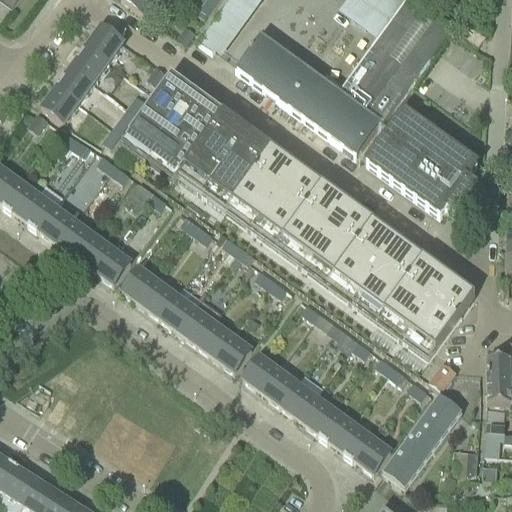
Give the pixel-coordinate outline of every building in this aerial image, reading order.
[(8,0),(0,0),(0,8),(1,10),(8,0)] [(23,0),(8,0),(1,10),(11,17),(23,0)] [(157,3),(153,0),(124,0),(120,7),(142,23),(157,3)] [(222,0),(209,0),(205,6),(215,13),(224,1),(222,0)] [(249,61),(239,74),(236,79),(354,165),(449,34),(408,5),(337,102),(260,46),(251,58),(249,56),(247,59),(249,61)] [(215,13),(205,6),(195,20),(205,27),(215,13)] [(458,40),(476,53),(485,40),(467,27),(458,40)] [(100,34),(85,55),(107,71),(122,50),(100,34)] [(176,47),(185,54),(194,40),(186,34),(176,47)] [(451,39),(438,58),(463,77),(470,82),(474,77),(484,63),(474,56),(463,48),(451,39)] [(85,55),(69,76),(91,92),(107,71),(85,55)] [(156,74),(156,75),(146,88),(155,94),(165,81),(156,74)] [(56,93),(54,96),(76,112),(83,118),(98,97),(91,92),(69,76),(63,85),(62,84),(55,92),(56,93)] [(127,144),(179,182),(221,123),(170,85),(127,144)] [(478,112),(490,94),(476,85),(470,94),(467,92),(461,101),(478,112)] [(76,112),(54,96),(39,116),(61,132),(76,112)] [(134,102),(124,116),(133,123),(143,109),(134,102)] [(124,116),(115,128),(124,135),(133,123),(124,116)] [(402,120),(365,171),(439,225),(444,217),(454,225),(455,223),(475,196),(465,189),(465,188),(476,173),(463,164),(402,120)] [(37,121),(28,135),(36,141),(45,127),(37,121)] [(179,182),(176,185),(225,220),(270,158),(221,123),(179,182)] [(101,149),(110,156),(119,143),(110,137),(101,149)] [(62,139),(56,149),(70,157),(76,147),(62,139)] [(76,147),(70,157),(84,166),(90,155),(76,147)] [(270,158),(225,220),(428,368),(431,364),(460,322),(473,305),(456,293),(270,158)] [(102,163),(95,172),(108,182),(115,173),(102,163)] [(115,173),(108,182),(121,192),(128,183),(115,173)] [(0,211),(2,213),(19,189),(0,175),(0,211)] [(12,220),(20,226),(37,203),(19,189),(2,213),(3,214),(2,215),(11,221),(12,220)] [(146,208),(152,201),(138,191),(123,212),(136,222),(146,208)] [(152,201),(146,208),(159,218),(165,210),(152,201)] [(37,203),(20,226),(29,233),(28,234),(36,239),(37,238),(39,240),(56,217),(37,203)] [(39,240),(58,254),(75,230),(56,217),(39,240)] [(185,224),(179,234),(192,243),(193,242),(198,234),(185,224)] [(58,254),(76,267),(93,244),(75,230),(58,254)] [(193,242),(192,243),(204,252),(210,244),(211,243),(198,234),(193,242)] [(76,267),(95,281),(112,258),(93,244),(76,267)] [(226,246),(220,254),(234,264),(240,256),(226,246)] [(210,253),(201,266),(207,271),(217,258),(210,253)] [(234,264),(227,273),(234,278),(240,269),(246,273),(252,265),(240,256),(234,264)] [(112,258),(95,281),(114,294),(131,271),(112,258)] [(121,300),(141,314),(158,290),(139,276),(121,300)] [(259,278),(253,287),(266,297),(273,288),(259,278)] [(273,288),(266,297),(278,306),(285,297),(273,288)] [(141,314),(160,328),(177,304),(158,290),(141,314)] [(160,328),(178,341),(195,317),(177,304),(160,328)] [(195,317),(178,341),(197,355),(214,331),(221,322),(202,309),(195,317)] [(306,312),(299,321),(313,331),(314,330),(319,322),(306,312)] [(314,330),(313,331),(326,340),(327,339),(333,332),(319,322),(314,330)] [(197,355),(215,368),(232,344),(214,331),(197,355)] [(349,343),(338,358),(345,363),(350,357),(356,349),(349,343)] [(232,344),(215,368),(234,382),(252,358),(232,344)] [(356,349),(350,357),(362,367),(369,358),(356,349)] [(242,388),(261,402),(278,379),(258,365),(241,388),(242,388)] [(380,366),(374,375),(375,375),(387,384),(393,376),(381,366),(380,366)] [(509,369),(486,370),(487,413),(507,414),(511,414),(511,388),(510,388),(509,369)] [(454,381),(441,371),(427,391),(440,401),(454,381)] [(393,376),(387,384),(400,394),(406,385),(393,376)] [(261,402),(280,416),(296,393),(278,379),(261,402)] [(412,390),(406,398),(418,408),(425,399),(412,390)] [(280,416),(298,429),(315,406),(296,393),(280,416)] [(381,482),(404,499),(460,421),(437,404),(381,482)] [(298,429),(317,443),(334,420),(315,406),(298,429)] [(487,414),(486,428),(489,428),(502,429),(503,416),(487,414)] [(327,450),(335,456),(352,433),(334,420),(317,443),(318,443),(317,444),(326,451),(327,450)] [(486,428),(485,439),(489,440),(503,440),(504,429),(502,429),(489,428),(486,428)] [(352,468),(354,469),(370,446),(352,433),(335,456),(343,462),(342,463),(351,469),(352,468)] [(511,438),(504,438),(503,450),(511,450),(511,438)] [(370,446),(354,469),(371,482),(371,483),(372,483),(389,460),(370,446)] [(450,493),(449,494),(475,481),(476,460),(452,458),(450,493)] [(0,499),(4,502),(19,478),(16,476),(17,475),(9,470),(8,471),(0,466),(0,499)] [(482,474),(481,488),(494,489),(495,475),(482,474)] [(4,502),(19,511),(23,511),(38,490),(19,478),(4,502)] [(23,511),(51,511),(57,502),(38,490),(23,511)] [(51,511),(72,511),(57,502),(51,511)] [(492,502),(491,511),(504,511),(505,503),(492,502)]
